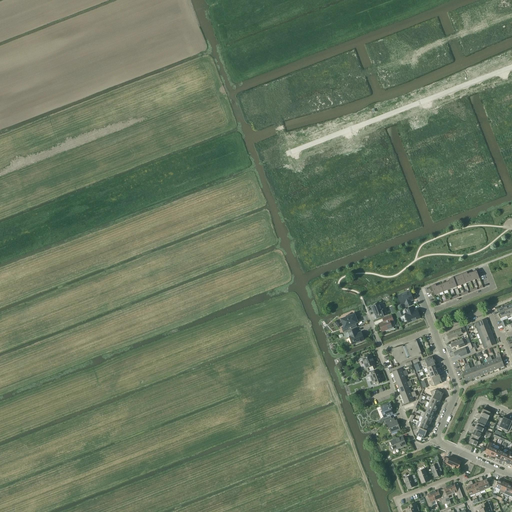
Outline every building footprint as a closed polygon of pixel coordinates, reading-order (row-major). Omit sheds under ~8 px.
[(471,281),(468,274),(467,272),(462,274),(466,283),(471,281)] [(461,285),(466,283),(462,274),(458,276),(461,285)] [(452,288),(457,287),(454,277),(449,279),(449,281),(452,288)] [(439,294),(436,286),(436,284),(431,286),(434,295),(439,294)] [(413,299),(410,292),(401,295),(401,294),(398,296),(400,300),(401,300),(402,305),(405,304),(406,307),(412,305),(410,300),(413,299)] [(380,317),(387,315),(385,309),(382,310),(379,304),(372,306),(376,315),(379,314),(380,317)] [(508,306),(503,307),(507,316),(508,318),(511,316),(511,314),(508,306)] [(415,311),(413,307),(405,310),(407,314),(405,315),(406,315),(405,316),(404,317),(406,321),(407,321),(408,321),(408,323),(420,318),(418,310),(415,311)] [(502,318),(507,316),(503,307),(498,310),(501,317),(502,318)] [(352,315),(350,313),(341,321),(343,324),(344,326),(341,327),(343,333),(357,327),(355,320),(356,319),(355,314),(352,315)] [(385,322),(379,324),(382,332),(385,330),(386,331),(387,332),(389,331),(394,329),(393,327),(392,327),(391,324),(392,324),(392,323),(392,321),(394,321),(391,315),(384,318),(385,321),(385,322)] [(476,328),(488,324),(486,319),(474,323),(476,328)] [(478,333),(490,329),(488,324),(476,328),(478,333)] [(360,341),(364,340),(361,332),(357,334),(356,333),(357,333),(355,329),(349,332),(351,336),(350,337),(352,344),(357,343),(357,344),(361,342),(360,341)] [(461,329),(446,335),(448,339),(462,333),(461,329)] [(480,338),(492,334),(490,329),(478,333),(480,338)] [(482,343),(494,339),(492,334),(480,338),(482,343)] [(494,339),(482,343),(484,349),(496,344),(494,339)] [(397,363),(408,358),(410,357),(421,354),(416,340),(405,345),(403,346),(392,349),(397,363)] [(465,348),(454,352),(455,355),(460,353),(461,356),(467,354),(465,348)] [(498,358),(495,359),(499,368),(504,366),(499,353),(497,354),(498,358)] [(375,369),(374,366),(375,365),(371,354),(362,358),(366,369),(367,368),(368,372),(375,369)] [(491,356),(488,357),(493,370),(499,368),(495,359),(492,360),(491,356)] [(422,365),(426,367),(427,368),(435,365),(432,357),(420,361),(422,365)] [(487,362),(484,363),(488,372),(493,370),(488,357),(486,358),(487,362)] [(476,366),(473,367),(477,377),(482,375),(477,361),(475,362),(476,366)] [(480,361),(477,361),(482,375),(488,372),(484,363),(481,364),(480,361)] [(468,363),(466,364),(466,366),(471,379),(477,377),(473,367),(470,369),(469,365),(468,363)] [(429,373),(437,370),(435,365),(427,368),(428,371),(427,371),(427,373),(428,373),(429,373)] [(466,370),(462,372),(466,381),(471,379),(466,366),(464,367),(466,370)] [(402,368),(392,372),(394,377),(408,372),(409,372),(409,369),(403,371),(402,368)] [(374,386),(379,384),(379,382),(382,381),(377,369),(371,372),(372,375),(370,375),(372,381),(370,382),(372,385),(373,384),(374,386)] [(431,378),(439,375),(437,370),(429,373),(431,378)] [(408,372),(394,377),(396,383),(406,379),(405,376),(408,375),(408,372)] [(439,375),(431,378),(431,379),(429,384),(434,386),(442,383),(439,375)] [(406,379),(396,383),(398,388),(412,383),(413,382),(413,380),(407,382),(406,379)] [(412,383),(398,388),(400,394),(410,390),(409,387),(413,385),(412,383)] [(410,390),(400,394),(402,399),(416,393),(415,391),(411,393),(410,390)] [(435,390),(431,391),(432,396),(432,397),(440,401),(444,393),(435,390)] [(416,393),(402,399),(405,404),(414,401),(413,397),(417,396),(416,394),(416,393)] [(432,397),(429,402),(438,406),(440,401),(432,397)] [(429,402),(427,407),(436,411),(438,406),(429,402)] [(384,417),(381,419),(382,422),(385,421),(387,420),(392,418),(391,416),(393,415),(391,408),(392,408),(390,403),(381,406),(383,411),(381,411),(384,417)] [(427,407),(425,412),(434,416),(436,411),(427,407)] [(481,417),(488,420),(490,416),(489,415),(491,412),(483,409),(481,412),(482,413),(481,417)] [(423,411),(421,416),(423,417),(431,421),(434,416),(425,412),(423,411)] [(423,417),(421,422),(429,426),(431,421),(423,417)] [(486,425),(488,420),(481,417),(479,421),(478,420),(477,423),(484,426),(485,424),(486,425)] [(498,428),(503,430),(508,419),(505,417),(504,419),(500,417),(497,425),(499,426),(499,427),(498,428)] [(387,421),(384,422),(385,425),(388,424),(389,427),(388,427),(388,428),(388,429),(389,430),(390,430),(391,433),(400,430),(397,420),(395,421),(394,418),(392,418),(387,420),(387,421)] [(508,419),(503,430),(507,432),(508,431),(508,430),(510,431),(511,427),(511,422),(510,422),(511,420),(508,419)] [(418,421),(416,426),(419,427),(427,431),(429,426),(421,422),(418,421)] [(484,428),(484,426),(477,423),(475,425),(477,426),(475,430),(482,433),(484,429),(484,428)] [(418,429),(413,430),(415,435),(424,439),(427,431),(419,427),(418,429)] [(482,433),(475,430),(473,434),(472,433),(471,436),(479,440),(480,438),(481,438),(483,434),(482,433)] [(478,442),(479,440),(471,436),(470,439),(471,439),(469,443),(476,447),(478,442)] [(399,448),(403,447),(403,446),(406,445),(403,437),(390,441),(394,450),(399,447),(399,448)] [(488,445),(485,453),(487,453),(487,454),(490,455),(493,447),(495,445),(492,444),(492,443),(490,442),(488,445)] [(495,457),(498,449),(493,447),(490,455),(493,457),(494,456),(495,457)] [(498,449),(495,457),(497,458),(500,460),(503,452),(505,449),(500,447),(498,449)] [(503,452),(500,460),(503,461),(504,461),(505,461),(510,451),(507,450),(506,453),(503,452)] [(461,461),(450,456),(449,458),(446,457),(443,463),(447,465),(447,464),(458,469),(461,461)] [(435,477),(442,475),(440,471),(443,470),(440,461),(437,462),(437,464),(431,467),(435,477)] [(422,484),(429,481),(427,475),(430,474),(427,467),(425,468),(425,469),(418,472),(422,484)] [(417,482),(414,475),(412,476),(404,478),(408,489),(415,486),(414,483),(417,482)] [(481,482),(477,483),(480,492),(485,490),(482,481),(483,481),(483,479),(480,480),(481,482)] [(482,481),(485,490),(493,487),(493,479),(488,481),(487,479),(483,481),(482,481)] [(505,483),(505,482),(506,481),(503,479),(502,481),(498,480),(498,481),(493,479),(493,487),(495,488),(496,487),(500,489),(503,482),(505,483)] [(508,484),(505,482),(505,483),(503,482),(500,489),(499,491),(504,494),(508,484)] [(470,486),(467,487),(470,495),(470,496),(475,494),(472,485),(473,485),(473,483),(470,484),(470,486)] [(472,485),(475,494),(480,492),(477,483),(473,485),(472,485)] [(449,486),(452,494),(455,493),(457,494),(459,499),(463,497),(458,484),(455,485),(455,484),(449,486)] [(447,504),(447,505),(451,504),(451,502),(449,497),(449,495),(452,494),(449,486),(444,488),(444,489),(441,490),(447,504)] [(447,504),(441,490),(439,491),(438,490),(433,492),(436,500),(439,499),(440,500),(442,505),(447,504)] [(425,496),(430,510),(434,508),(432,503),(433,501),(436,500),(433,492),(427,494),(428,495),(425,496)] [(366,495),(362,496),(368,511),(371,511),(372,511),(366,495)] [(484,508),(479,510),(479,511),(488,511),(490,511),(492,511),(490,506),(489,502),(482,505),(484,508)] [(406,511),(416,511),(420,511),(416,503),(410,505),(411,508),(406,510),(406,511)]
